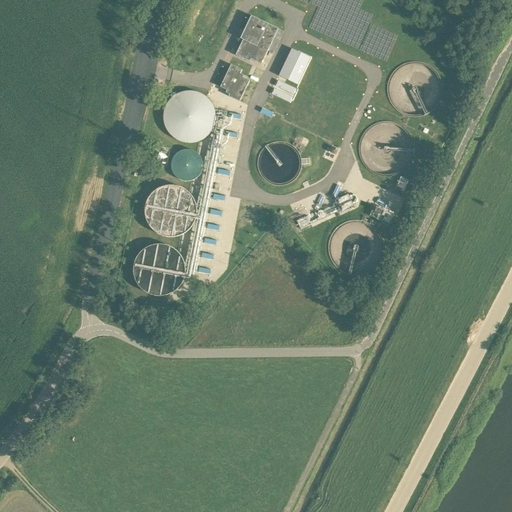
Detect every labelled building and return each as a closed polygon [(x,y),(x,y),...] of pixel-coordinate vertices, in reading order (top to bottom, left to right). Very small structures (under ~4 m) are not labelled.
[(244,38),(236,54),(250,61),(252,58),(262,63),(278,29),(251,15),(241,37),(244,38)] [(311,57),(292,48),(280,76),(298,84),(311,57)] [(243,77),(243,76),(241,75),(243,70),(232,65),(222,87),(228,90),(227,93),(231,94),(230,96),(241,101),(251,81),(243,77)] [(296,90),(277,81),(275,87),(293,96),(296,90)] [(292,98),(274,89),(271,95),(289,104),(292,98)]
